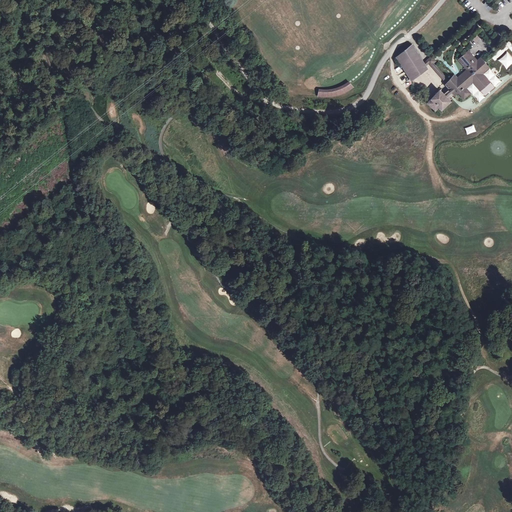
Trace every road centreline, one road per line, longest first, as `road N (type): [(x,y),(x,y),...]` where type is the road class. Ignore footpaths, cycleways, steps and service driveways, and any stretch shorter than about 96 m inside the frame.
road 1 (unclassified): [(388,53),(363,98),(312,111),(262,91),(196,0)]
road 2 (track): [(272,99),(232,86),(158,0)]
